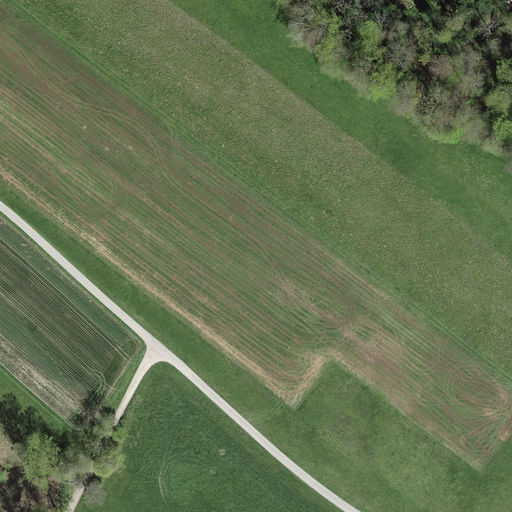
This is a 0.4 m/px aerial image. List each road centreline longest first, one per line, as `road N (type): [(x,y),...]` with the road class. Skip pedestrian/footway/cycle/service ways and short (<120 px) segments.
road 1 (track): [(511,381),(12,0)]
road 2 (unclassified): [(0,212),(265,448),(350,511)]
road 3 (track): [(70,511),(158,350)]
road 4 (track): [(511,8),(412,101)]
